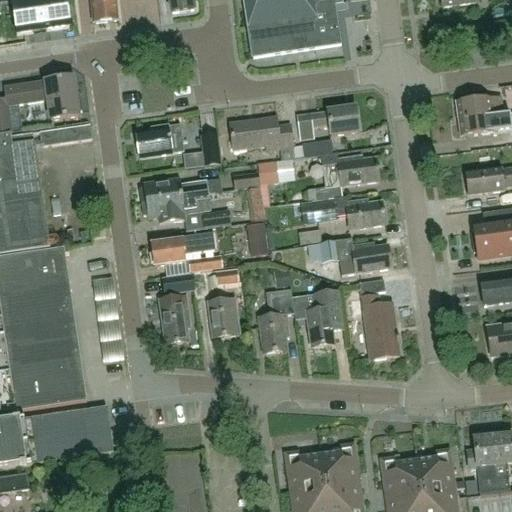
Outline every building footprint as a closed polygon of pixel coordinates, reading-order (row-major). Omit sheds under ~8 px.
[(52,0),(40,2),(12,6),(17,38),(70,30),(65,0),(52,0)] [(118,24),(114,0),(89,0),(93,27),(118,24)] [(169,0),(172,16),(193,13),(191,0),(169,0)] [(243,0),(252,61),(340,49),(334,9),(342,8),(341,0),(243,0)] [(441,0),(443,10),(475,6),(474,0),(441,0)] [(46,104),(49,124),(77,119),(77,116),(81,115),(79,105),(76,106),(72,81),(44,85),(2,91),(4,103),(0,103),(0,137),(11,136),(7,110),(46,104)] [(458,122),(502,117),(500,100),(455,105),(458,122)] [(299,143),(313,141),(312,132),(328,129),(330,141),(358,137),(354,111),(326,115),(326,116),(296,121),(299,143)] [(460,139),(505,134),(511,133),(508,116),(502,117),(458,122),(460,139)] [(265,154),(291,151),(292,151),(289,129),(278,130),(277,122),(228,129),(232,154),(264,149),(265,154)] [(42,150),(92,143),(90,128),(40,136),(42,150)] [(135,138),(139,162),(184,156),(179,128),(151,132),(152,135),(135,138)] [(0,257),(35,252),(49,249),(30,137),(9,140),(9,138),(11,137),(11,136),(0,137),(0,257)] [(201,140),(204,169),(221,166),(218,137),(201,140)] [(298,159),(316,157),(315,146),(297,149),(298,159)] [(324,161),(329,189),(329,192),(378,184),(374,161),(360,163),(360,159),(337,163),(336,159),(324,161)] [(277,164),(258,166),(261,187),(279,185),(277,164)] [(282,168),(283,188),(301,187),(300,167),(282,168)] [(503,189),(511,187),(511,169),(465,175),(467,195),(487,192),(487,195),(504,193),(503,189)] [(259,190),(258,176),(232,179),(234,193),(259,190)] [(145,206),(208,197),(206,184),(179,188),(179,184),(142,189),(145,206)] [(262,191),(247,193),(250,216),(265,214),(262,191)] [(208,197),(145,206),(148,223),(157,222),(158,228),(184,224),(183,218),(210,214),(208,197)] [(348,233),(384,227),(380,204),(366,206),(365,203),(345,206),(345,201),(312,206),(315,226),(337,222),(336,220),(346,218),(348,233)] [(499,226),(472,230),(473,237),(471,237),(473,255),(476,255),(477,262),(511,256),(511,211),(497,213),(499,226)] [(230,213),(202,216),(204,231),(232,227),(230,213)] [(91,241),(106,239),(104,229),(90,231),(91,241)] [(150,247),(154,269),(184,264),(183,257),(196,255),(194,242),(180,244),(180,243),(150,247)] [(347,275),(351,277),(390,271),(387,248),(373,250),(372,246),(352,250),(351,243),(319,248),(322,267),(338,264),(339,266),(340,266),(340,265),(346,264),(347,275)] [(0,416),(86,403),(64,250),(0,259),(0,416)] [(189,276),(222,271),(220,258),(188,263),(189,276)] [(207,300),(206,291),(216,289),(217,288),(238,286),(237,272),(214,275),(215,276),(204,279),(193,280),(196,302),(207,300)] [(181,280),(162,283),(164,297),(183,295),(181,280)] [(511,281),(480,286),(484,309),(511,304),(511,281)] [(310,298),(309,282),(297,283),(297,299),(310,298)] [(358,286),(360,298),(385,294),(383,282),(358,286)] [(290,292),(265,296),(269,320),(258,322),(263,357),(286,353),(284,339),(289,339),(286,318),(294,317),(290,292)] [(306,315),(311,350),(334,347),(332,332),(342,331),(337,295),(314,298),(316,314),(306,315)] [(158,303),(159,313),(165,348),(188,344),(186,331),(189,330),(185,299),(158,303)] [(378,299),(351,303),(353,316),(363,314),(370,362),(399,358),(397,344),(398,344),(398,339),(396,339),(391,306),(380,308),(378,299)] [(239,338),(233,303),(207,307),(212,342),(239,338)] [(511,325),(486,330),(490,361),(511,357),(511,325)] [(0,471),(113,454),(106,409),(0,425),(0,471)] [(480,498),(511,495),(511,478),(507,479),(506,468),(511,467),(511,439),(487,442),(487,437),(476,439),(477,443),(474,443),(475,455),(467,456),(469,472),(477,471),(480,498)] [(299,460),(298,454),(283,456),(290,511),(361,511),(353,447),(339,449),(340,455),(299,460)] [(457,511),(454,492),(449,453),(435,455),(436,461),(394,467),(394,461),(380,463),(386,511),(457,511)] [(0,497),(28,493),(26,479),(0,483),(0,497)]
